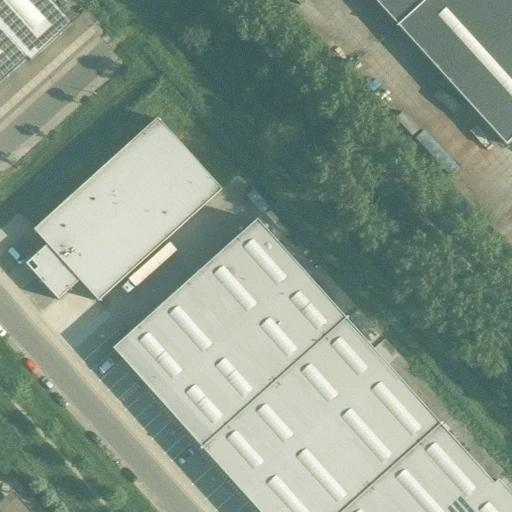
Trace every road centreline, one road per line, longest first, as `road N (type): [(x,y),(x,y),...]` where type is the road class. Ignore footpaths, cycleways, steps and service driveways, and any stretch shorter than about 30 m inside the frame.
road 1 (unclassified): [(183,511),(0,310)]
road 2 (residential): [(0,157),(107,61)]
